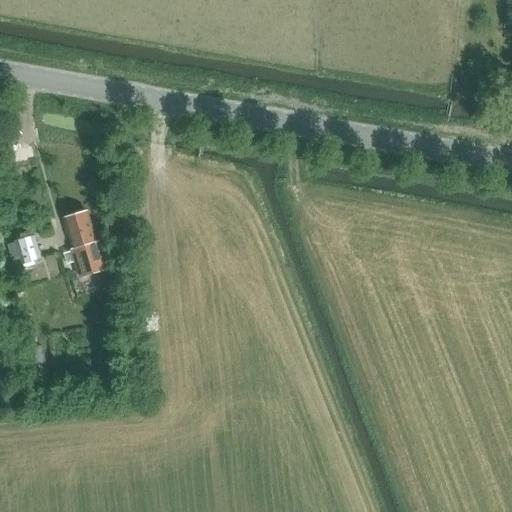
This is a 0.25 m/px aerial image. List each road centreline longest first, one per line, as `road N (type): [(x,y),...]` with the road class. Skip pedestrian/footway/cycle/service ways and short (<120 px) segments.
road 1 (unclassified): [(511,163),(0,69)]
road 2 (track): [(320,259),(292,188),(297,126)]
